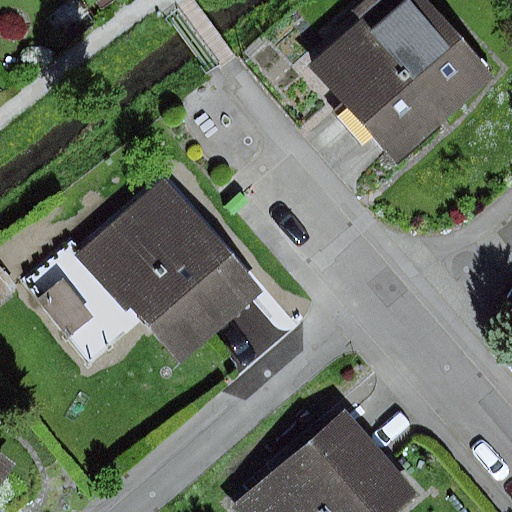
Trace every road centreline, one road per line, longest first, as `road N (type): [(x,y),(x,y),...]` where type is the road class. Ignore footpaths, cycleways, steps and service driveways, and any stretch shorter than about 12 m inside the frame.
road 1 (residential): [(374,293),(135,511)]
road 2 (residential): [(262,166),(374,293)]
road 3 (residential): [(402,324),(511,453)]
road 4 (residential): [(511,236),(402,324)]
